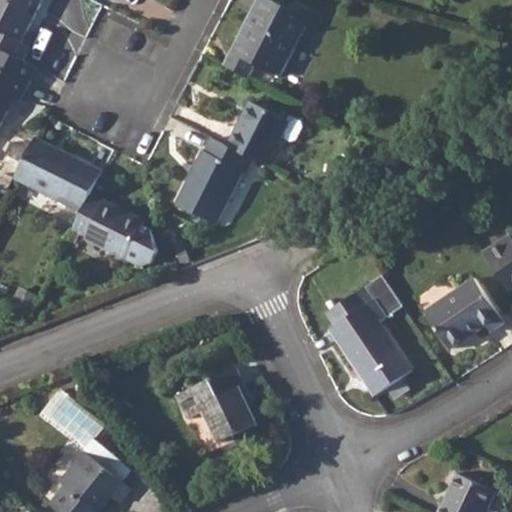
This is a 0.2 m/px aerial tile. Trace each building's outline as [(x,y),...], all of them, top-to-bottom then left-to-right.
[(0,0),(0,47),(24,60),(32,43),(23,39),(42,0),(0,0)] [(242,43),(231,67),(249,76),(256,62),(281,74),(306,25),(315,29),(322,15),(304,6),(301,12),(276,0),(257,0),(237,40),(242,43)] [(24,60),(0,47),(0,123),(8,108),(3,106),(10,92),(15,94),(21,97),(36,66),(24,60)] [(250,100),(228,144),(254,157),(267,164),(281,135),(291,140),(297,138),(303,126),(301,121),(291,115),(289,120),(250,100)] [(35,135),(14,177),(81,211),(90,195),(102,170),(35,135)] [(228,144),(214,136),(206,151),(203,149),(177,203),(216,224),(245,170),(247,171),(254,157),(228,144)] [(81,211),(73,229),(87,236),(86,238),(141,265),(149,261),(156,249),(150,227),(143,224),(145,220),(106,200),(104,202),(90,195),(81,211)] [(511,233),(486,252),(511,289),(511,233)] [(350,317),(337,326),(332,329),(377,394),(415,369),(382,322),(405,306),(384,275),(340,305),(350,317)] [(477,277),(426,311),(452,348),(488,325),(492,330),(506,321),(477,277)] [(251,402),(242,384),(247,382),(240,366),(181,392),(193,416),(207,410),(221,440),(260,421),(251,402)] [(73,464),(60,480),(66,484),(53,501),(67,511),(102,511),(99,510),(112,493),(115,494),(125,482),(89,455),(78,468),(73,464)] [(460,471),(439,511),(501,511),(491,507),(500,491),(460,471)]
